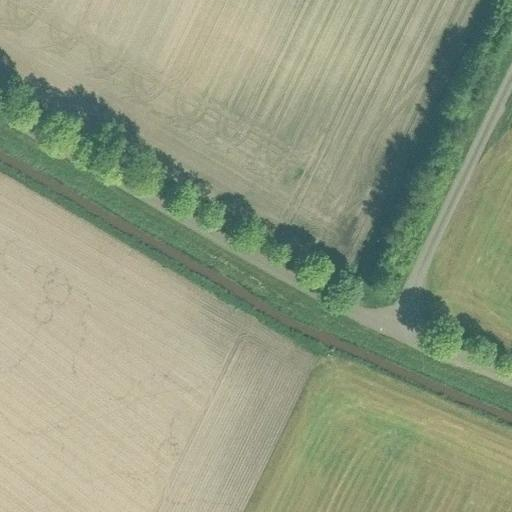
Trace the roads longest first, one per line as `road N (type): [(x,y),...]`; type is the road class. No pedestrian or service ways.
road 1 (unclassified): [(0,112),(316,292),(398,330)]
road 2 (unclassified): [(398,330),(511,75)]
road 3 (unclassified): [(398,330),(511,378)]
